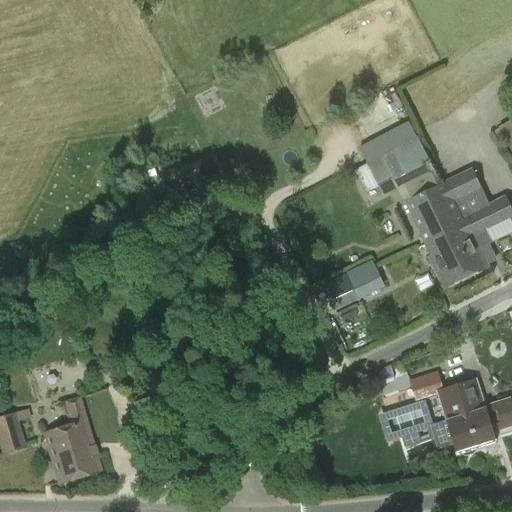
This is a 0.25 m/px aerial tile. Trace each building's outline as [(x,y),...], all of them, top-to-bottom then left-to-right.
[(369,54),(382,84),(433,62),(428,50),(389,66),(381,49),(369,54)] [(196,97),(205,116),(223,107),(215,89),(196,97)] [(511,121),(500,128),(511,150),(511,121)] [(366,164),(379,188),(428,162),(415,139),(367,164),(366,164)] [(489,204),(472,168),(406,202),(433,253),(428,256),(444,290),(488,268),(487,266),(496,261),(489,246),(491,245),(486,234),(511,220),(511,212),(504,197),(489,204)] [(347,274),(360,301),(382,290),(369,263),(347,274)] [(353,309),(340,315),(344,323),(357,316),(353,309)] [(437,373),(409,382),(415,403),(440,397),(448,422),(447,422),(448,424),(436,428),(442,447),(454,443),(458,456),(496,443),(492,432),(488,421),(510,414),(506,401),(484,408),(476,382),(442,393),(437,373)] [(355,392),(358,400),(369,396),(365,388),(355,392)] [(59,484),(101,472),(79,399),(66,403),(73,426),(44,434),(59,484)] [(29,410),(0,418),(0,446),(3,456),(27,449),(20,422),(31,419),(29,410)]
